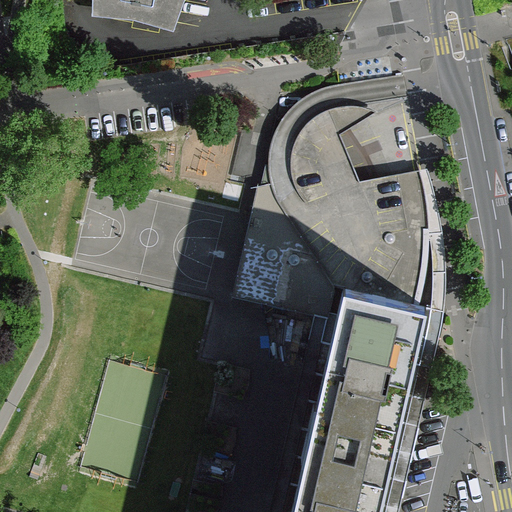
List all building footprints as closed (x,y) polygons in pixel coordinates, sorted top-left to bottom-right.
[(93,0),(94,3),(178,19),(185,0),(93,0)] [(299,138),(292,165),(319,170),(328,193),(324,206),(339,209),(342,195),(399,186),(406,227),(430,229),(430,234),(435,274),(433,311),(446,313),(448,275),(444,234),(439,208),(428,170),(422,171),(361,183),(342,135),(377,112),(365,108),(346,108),(328,112),(312,122),(299,138)] [(346,289),(420,306),(428,270),(430,234),(430,229),(406,227),(399,186),(342,195),(339,209),(324,206),(328,193),(319,170),(292,165),(290,171),(280,168),(267,165),(237,294),(316,312),(329,315),(336,287),(346,289)] [(339,317),(329,359),(408,377),(423,307),(420,306),(346,289),(339,317)] [(399,511),(446,313),(433,311),(384,511),(399,511)] [(294,511),(297,500),(313,430),(329,359),(339,317),(329,315),(316,312),(269,511),(294,511)] [(408,377),(329,359),(313,430),(390,448),(408,377)] [(377,511),(390,448),(313,430),(297,500),(346,511),(377,511)] [(346,511),(297,500),(294,511),(346,511)]
